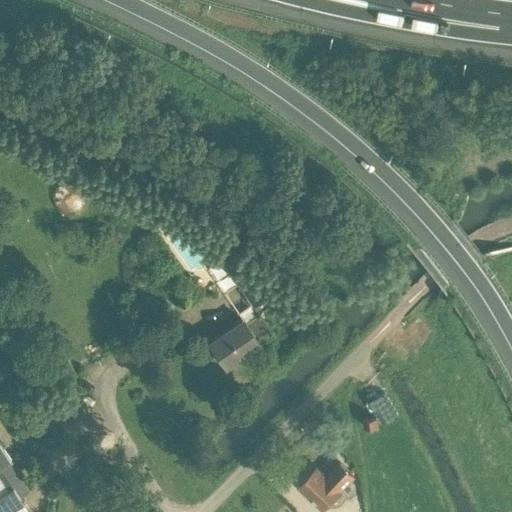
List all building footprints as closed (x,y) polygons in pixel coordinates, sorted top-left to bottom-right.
[(54,194),(53,198),(54,203),(55,207),(59,212),(62,214),(67,216),(71,217),(77,216),(81,214),(85,212),(88,207),(89,203),(89,199),(89,195),(88,191),(85,188),(84,186),(81,184),(76,182),(74,181),(71,181),(66,182),(63,183),(59,186),(56,189),(54,194)] [(252,262),(237,240),(217,254),(253,307),(280,289),(258,257),(252,262)] [(241,318),(222,331),(208,342),(225,367),(259,343),(256,338),(269,329),(258,314),(245,323),(241,318)] [(61,345),(47,353),(62,379),(76,371),(61,345)] [(365,418),(366,427),(378,425),(376,416),(365,418)] [(0,479),(7,490),(0,494),(0,511),(8,511),(23,503),(19,497),(28,491),(8,460),(11,458),(0,441),(0,479)] [(340,462),(327,476),(317,467),(299,485),(323,508),(334,496),(337,499),(343,492),(340,490),(340,489),(354,474),(340,462)]
